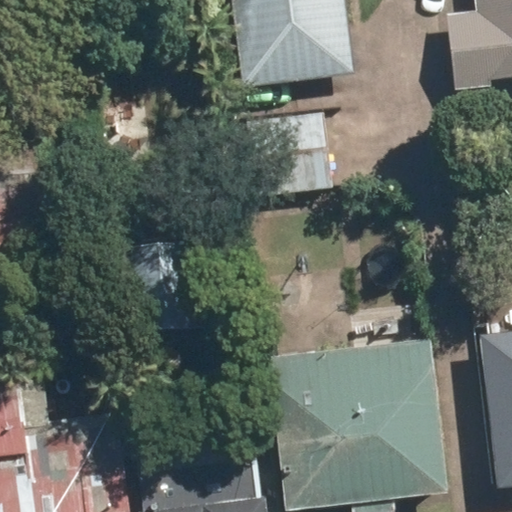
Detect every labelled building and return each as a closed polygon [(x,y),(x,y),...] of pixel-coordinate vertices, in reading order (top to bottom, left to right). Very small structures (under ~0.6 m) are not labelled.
[(355,76),(345,0),(231,0),(242,89),(355,76)] [(511,81),(511,0),(473,0),(475,13),(445,16),(454,88),(511,81)] [(155,159),(145,96),(100,102),(109,166),(155,159)] [(334,190),(325,111),(247,120),(256,198),(334,190)] [(58,243),(51,186),(0,191),(0,288),(17,286),(12,248),(58,243)] [(206,328),(198,241),(127,248),(135,335),(206,328)] [(318,511),(448,497),(431,342),(360,350),(351,264),(254,275),(281,511),(318,511)] [(511,489),(511,332),(477,337),(495,492),(511,489)] [(0,511),(123,511),(113,418),(26,428),(20,375),(0,377),(0,511)] [(264,511),(257,444),(132,457),(137,511),(264,511)]
